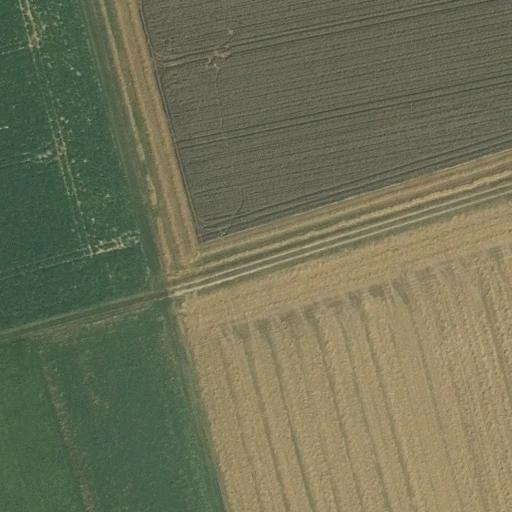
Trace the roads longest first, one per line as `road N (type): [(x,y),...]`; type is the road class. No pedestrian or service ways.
road 1 (track): [(80,0),(212,511)]
road 2 (track): [(511,187),(158,297)]
road 3 (track): [(0,339),(158,297)]
